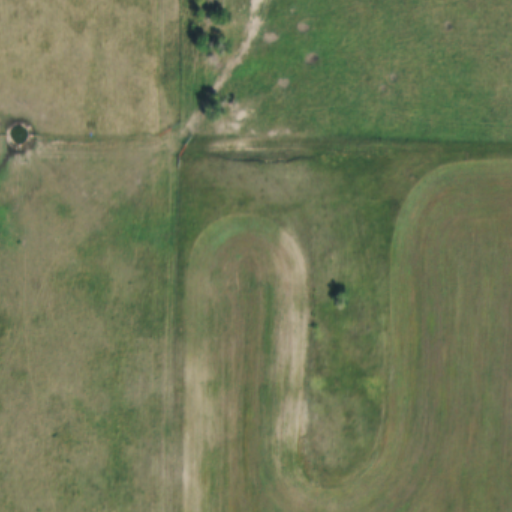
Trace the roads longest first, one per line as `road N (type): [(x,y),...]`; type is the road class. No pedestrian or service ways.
road 1 (track): [(170,511),(177,0)]
road 2 (track): [(511,141),(178,148)]
